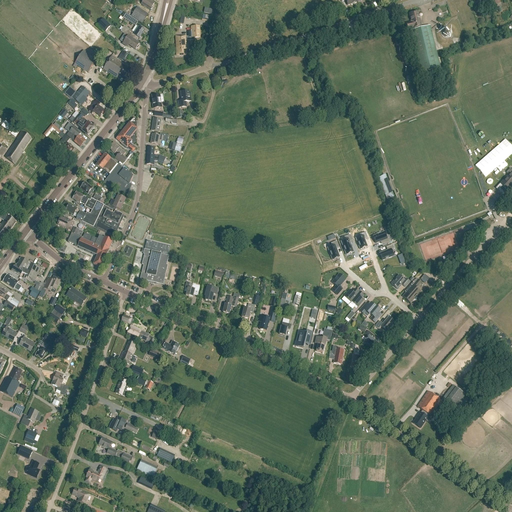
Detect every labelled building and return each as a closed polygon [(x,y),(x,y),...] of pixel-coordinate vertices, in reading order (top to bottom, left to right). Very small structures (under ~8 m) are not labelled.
[(150,11),(154,4),(147,0),(141,0),(141,1),(143,2),(141,5),(150,11)] [(145,12),(138,22),(142,24),(148,15),(145,12)] [(422,29),(420,23),(418,12),(409,14),(411,22),(406,23),(407,30),(413,29),(413,30),(410,31),(421,74),(441,70),(430,27),(422,29)] [(133,20),(125,15),(123,18),(131,24),(133,20)] [(98,25),(105,32),(111,26),(103,19),(98,25)] [(136,42),(138,38),(139,39),(144,31),(139,28),(135,34),(134,33),(124,27),(121,32),(125,35),(127,37),(129,38),(136,42)] [(194,40),(194,38),(199,38),(199,28),(192,28),(192,31),(191,31),(191,32),(188,33),(188,38),(185,38),(177,38),(177,42),(176,42),(177,50),(177,56),(186,56),(186,51),(184,50),(184,45),(185,45),(185,41),(194,40)] [(139,44),(136,42),(129,38),(127,37),(123,44),(127,47),(129,45),(136,50),(136,49),(138,49),(139,47),(139,45),(139,44)] [(88,73),(97,60),(83,51),(75,64),(88,73)] [(123,62),(128,55),(125,53),(120,60),(123,62)] [(125,81),(131,72),(126,69),(127,68),(123,65),(123,64),(111,57),(103,70),(116,79),(118,76),(125,81)] [(83,105),(92,95),(82,87),(73,98),(80,105),(81,104),(83,105)] [(185,92),(183,92),(181,93),(182,101),(178,101),(179,108),(186,107),(186,103),(191,102),(190,94),(189,94),(189,92),(185,92)] [(159,99),(159,95),(152,97),(153,100),(152,100),(153,109),(161,107),(160,99),(159,99)] [(73,108),(76,105),(75,103),(76,102),(72,99),(68,104),(73,108)] [(105,112),(98,106),(100,104),(96,101),(92,106),(88,111),(91,115),(94,112),(100,117),(105,112)] [(75,120),(91,132),(95,128),(88,123),(82,118),(83,117),(80,114),(75,120)] [(159,132),(161,120),(153,119),(151,131),(159,132)] [(88,136),(91,132),(75,120),(73,122),(76,125),(82,130),(82,131),(88,136)] [(137,128),(136,128),(137,122),(136,120),(135,120),(134,120),(133,120),(117,140),(122,144),(121,144),(126,148),(127,148),(133,153),(136,149),(133,146),(134,144),(135,142),(136,128),(137,128)] [(13,127),(5,121),(2,127),(10,132),(9,133),(15,137),(20,130),(18,129),(19,128),(14,126),(13,127)] [(81,148),(86,141),(79,136),(81,133),(69,124),(65,129),(69,133),(67,136),(75,142),(74,142),(81,148)] [(61,132),(52,125),(43,135),(46,137),(47,138),(51,133),(50,132),(51,133),(53,131),(55,132),(56,131),(56,132),(55,133),(58,135),(59,134),(61,132)] [(15,165),(24,152),(23,151),(31,139),(22,132),(4,157),(15,165)] [(70,155),(72,153),(71,152),(74,149),(69,145),(70,145),(67,143),(69,139),(61,133),(59,135),(63,139),(61,142),(65,146),(62,149),(69,155),(70,155)] [(163,142),(164,137),(152,135),(151,144),(160,146),(161,141),(163,142)] [(126,153),(116,146),(117,145),(114,143),(110,148),(112,150),(112,152),(115,154),(117,152),(119,154),(116,159),(122,164),(126,159),(123,157),(126,153)] [(163,165),(164,162),(166,158),(159,156),(154,155),(154,149),(148,148),(146,165),(154,166),(154,162),(158,162),(158,163),(163,165)] [(117,166),(117,165),(104,155),(96,166),(103,170),(109,174),(117,165),(117,166)] [(118,165),(117,166),(111,174),(110,175),(103,183),(127,195),(132,187),(129,184),(133,177),(118,165)] [(503,196),(511,186),(511,171),(496,189),(503,196)] [(395,199),(387,174),(380,176),(388,201),(395,199)] [(90,196),(94,190),(85,183),(81,189),(90,196)] [(77,193),(73,199),(83,205),(85,206),(84,207),(93,211),(97,202),(92,199),(86,196),(86,198),(77,193)] [(107,207),(115,212),(117,209),(121,210),(126,199),(118,196),(113,206),(109,204),(107,207)] [(117,231),(124,216),(115,212),(107,207),(104,206),(102,205),(101,204),(99,203),(97,202),(93,211),(92,212),(111,222),(108,226),(117,231)] [(78,215),(80,211),(69,206),(66,211),(74,215),(75,213),(78,215)] [(5,216),(0,211),(0,219),(4,222),(1,226),(0,225),(0,224),(0,245),(1,246),(10,234),(9,233),(16,222),(8,217),(9,214),(7,213),(5,216)] [(86,215),(80,212),(77,220),(82,223),(86,215)] [(82,223),(114,238),(117,231),(108,226),(111,222),(92,212),(91,215),(87,213),(86,215),(82,223)] [(71,231),(74,223),(61,217),(57,225),(71,231)] [(360,250),(367,247),(364,240),(367,239),(365,233),(359,235),(360,237),(356,239),(360,250)] [(389,239),(387,239),(384,233),(381,234),(380,233),(376,234),(377,235),(373,237),(376,244),(382,242),(383,245),(390,242),(389,239)] [(97,256),(93,265),(100,268),(100,267),(104,259),(105,259),(109,250),(108,250),(112,242),(99,236),(98,239),(97,240),(85,234),(83,239),(72,234),(71,236),(70,236),(64,234),(63,236),(69,239),(68,243),(75,246),(78,247),(78,248),(97,256)] [(350,243),(353,242),(350,235),(344,238),(345,240),(341,242),(346,255),(353,253),(350,243)] [(328,248),(332,259),(332,261),(335,260),(340,258),(336,249),(339,248),(337,242),(331,244),(332,247),(328,248)] [(392,246),(386,248),(387,251),(380,254),(382,261),(393,257),(392,252),(394,251),(392,246)] [(148,283),(150,284),(155,285),(155,283),(163,285),(168,266),(167,266),(169,257),(152,253),(152,252),(144,250),(145,251),(142,265),(143,266),(140,280),(148,281),(148,283)] [(38,274),(41,269),(32,264),(31,265),(28,263),(29,263),(21,258),(17,266),(24,271),(24,270),(28,271),(29,270),(38,274)] [(24,271),(17,266),(15,265),(12,271),(20,277),(22,273),(26,275),(28,271),(24,270),(24,271)] [(34,281),(38,274),(29,270),(28,271),(26,275),(25,277),(34,281)] [(341,276),(339,275),(337,278),(335,278),(334,279),(334,281),(332,283),(335,286),(335,287),(332,291),(337,296),(342,290),(339,287),(345,280),(344,279),(344,278),(342,276),(341,276)] [(12,279),(7,276),(3,283),(14,290),(14,289),(14,290),(14,289),(18,292),(21,287),(17,285),(18,283),(14,280),(14,279),(13,279),(12,279)] [(404,281),(399,276),(397,279),(396,278),(391,284),(394,287),(397,290),(402,285),(405,288),(410,282),(406,279),(404,281)] [(49,279),(44,289),(49,291),(51,288),(56,291),(61,280),(54,277),(52,281),(49,279)] [(415,301),(417,299),(416,297),(420,293),(417,290),(422,284),(416,279),(405,292),(407,293),(403,297),(410,304),(413,301),(415,301)] [(185,296),(193,298),(194,291),(198,292),(200,286),(186,283),(184,292),(186,292),(185,296)] [(216,296),(217,291),(218,289),(216,289),(207,287),(205,297),(206,297),(205,301),(211,302),(213,295),(216,296)] [(8,294),(0,288),(0,296),(5,300),(6,299),(8,300),(10,298),(7,295),(8,294)] [(31,292),(29,296),(35,300),(40,292),(32,288),(30,291),(31,292)] [(81,307),(87,298),(72,288),(66,296),(81,307)] [(359,293),(355,290),(352,293),(350,291),(344,297),(351,303),(352,302),(351,302),(359,293)] [(351,302),(352,302),(358,308),(363,301),(361,299),(364,296),(359,292),(359,293),(351,302)] [(238,299),(239,295),(234,294),(233,298),(228,297),(226,305),(225,305),(223,313),(229,315),(231,306),(236,308),(238,299)] [(278,306),(280,295),(271,294),(269,305),(278,306)] [(17,307),(20,303),(13,299),(10,303),(17,307)] [(13,312),(15,307),(7,301),(4,306),(13,312)] [(370,303),(368,305),(366,303),(359,311),(364,315),(366,313),(369,315),(370,315),(370,314),(376,308),(375,307),(370,303)] [(253,313),(254,306),(248,304),(247,309),(244,308),(242,318),(248,319),(250,313),(253,313)] [(57,324),(61,318),(65,311),(57,305),(48,319),(57,324)] [(376,307),(375,307),(376,308),(370,314),(370,315),(372,317),(370,319),(375,323),(382,316),(379,314),(381,311),(376,307)] [(350,321),(355,315),(352,312),(347,318),(350,321)] [(132,325),(134,320),(132,319),(124,316),(121,321),(130,325),(130,324),(132,325)] [(269,320),(263,318),(259,316),(258,322),(261,323),(260,330),(266,332),(268,325),(270,319),(269,319),(269,320)] [(387,332),(395,323),(389,318),(383,325),(379,322),(375,326),(379,329),(381,327),(387,332)] [(282,323),(281,327),(279,335),(286,336),(287,329),(290,330),(291,325),(282,323)] [(148,339),(148,338),(149,336),(141,332),(140,331),(140,330),(131,326),(127,334),(138,339),(145,342),(145,343),(146,343),(146,342),(148,343),(147,345),(151,347),(154,341),(151,339),(151,340),(148,339)] [(17,335),(6,328),(4,331),(3,332),(4,332),(2,336),(13,342),(17,335)] [(86,339),(89,333),(82,330),(80,336),(86,339)] [(330,341),(332,332),(326,330),(325,336),(324,336),(323,339),(316,338),(315,344),(318,345),(316,352),(322,353),(324,346),(325,346),(327,340),(330,341)] [(372,349),(377,343),(373,339),(375,337),(368,331),(365,335),(368,338),(363,343),(366,345),(367,345),(372,349)] [(303,348),(304,343),(305,342),(309,343),(310,343),(312,333),(307,332),(307,334),(304,333),(299,332),(296,342),(298,343),(297,347),(303,348)] [(35,345),(24,338),(22,341),(21,342),(19,346),(31,352),(35,345)] [(46,351),(45,351),(47,349),(48,346),(40,341),(37,346),(40,348),(36,355),(38,357),(41,359),(43,356),(44,356),(45,354),(44,354),(46,351)] [(71,357),(72,357),(74,351),(66,348),(69,344),(64,341),(60,350),(62,351),(61,353),(71,357)] [(129,365),(137,346),(129,342),(124,353),(123,352),(119,361),(129,365)] [(180,346),(172,342),(170,346),(165,343),(162,349),(167,352),(174,356),(180,346)] [(341,365),(344,351),(336,349),(337,347),(333,346),(331,354),(335,355),(333,364),(341,365)] [(151,350),(149,356),(157,359),(159,354),(151,350)] [(188,364),(191,360),(183,356),(181,360),(188,364)] [(365,366),(366,360),(360,358),(360,357),(353,356),(351,367),(358,368),(359,364),(365,366)] [(141,377),(144,370),(134,366),(131,372),(141,377)] [(0,391),(12,398),(19,384),(17,383),(20,377),(19,377),(22,371),(15,368),(10,379),(5,379),(0,389),(0,391)] [(53,381),(61,385),(63,380),(62,380),(63,375),(57,373),(55,377),(53,381)] [(66,384),(73,386),(75,379),(68,377),(66,384)] [(145,387),(147,381),(139,377),(136,384),(145,387)] [(124,397),(129,382),(120,378),(117,385),(118,386),(115,394),(124,397)] [(67,387),(61,385),(53,381),(51,385),(58,388),(57,391),(64,394),(67,387)] [(453,411),(465,395),(456,388),(444,404),(453,411)] [(428,392),(417,407),(422,411),(429,416),(431,417),(442,401),(428,392)] [(139,402),(141,398),(136,397),(136,396),(128,393),(126,397),(135,400),(139,402)] [(25,409),(17,405),(13,413),(20,417),(25,409)] [(33,423),(38,413),(31,410),(27,418),(24,416),(21,423),(25,425),(29,423),(30,421),(33,423)] [(427,418),(429,416),(422,411),(420,414),(413,424),(420,429),(427,419),(427,418)] [(124,422),(118,419),(117,422),(114,420),(111,425),(109,429),(116,433),(117,429),(121,431),(125,422),(124,422)] [(128,425),(127,424),(125,428),(136,434),(138,429),(129,424),(128,425)] [(33,442),(37,435),(28,431),(25,438),(33,442)] [(110,449),(112,443),(102,438),(99,446),(108,450),(107,454),(121,460),(120,461),(129,464),(132,458),(124,454),(118,451),(117,452),(110,449)] [(149,453),(152,447),(143,442),(140,449),(149,453)] [(29,460),(33,452),(21,447),(18,455),(29,460)] [(152,477),(156,466),(139,459),(135,469),(152,477)] [(30,467),(27,475),(37,479),(40,472),(36,470),(39,465),(33,462),(31,467),(30,467)] [(101,481),(106,470),(100,468),(97,474),(89,471),(86,478),(87,478),(86,482),(89,484),(91,480),(98,483),(99,480),(101,481)] [(141,478),(138,484),(152,490),(155,484),(141,478)] [(86,505),(89,496),(85,495),(86,494),(75,490),(74,490),(73,492),(73,493),(72,495),(80,498),(78,502),(86,505)]
